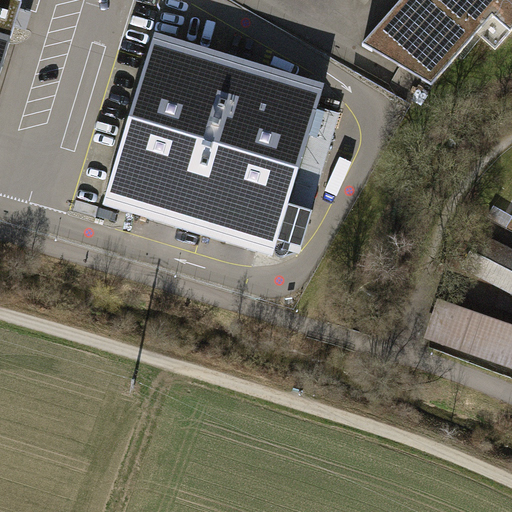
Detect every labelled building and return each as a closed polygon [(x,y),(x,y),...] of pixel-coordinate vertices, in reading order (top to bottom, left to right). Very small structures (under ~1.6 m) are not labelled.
[(0,0),(0,65),(18,0),(0,0)] [(335,0),(355,16),(368,0),(335,0)] [(511,0),(418,0),(374,49),(443,88),(502,20),(511,27),(511,0)] [(327,82),(153,30),(100,205),(274,257),(327,82)] [(321,109),(304,166),(324,172),(341,115),(321,109)] [(511,252),(480,236),(461,272),(511,297),(511,252)] [(511,328),(436,301),(424,337),(511,368),(511,328)]
